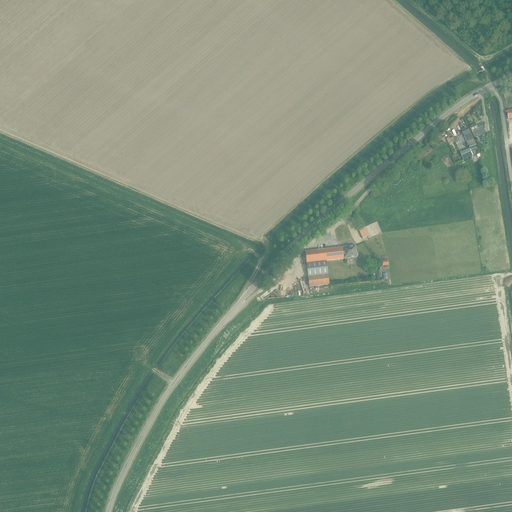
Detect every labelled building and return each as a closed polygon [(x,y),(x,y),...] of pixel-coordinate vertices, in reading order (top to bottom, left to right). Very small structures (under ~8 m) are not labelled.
[(476,124),(469,127),(474,138),(486,133),(482,124),(477,126),(476,124)] [(461,130),(466,141),(470,139),(470,140),(473,139),(468,127),(461,130)] [(460,153),(463,160),(472,155),(469,149),(460,153)] [(364,228),(358,230),(362,239),(367,236),(364,228)] [(305,252),(309,287),(329,285),(326,261),(357,257),(355,246),(305,252)]
